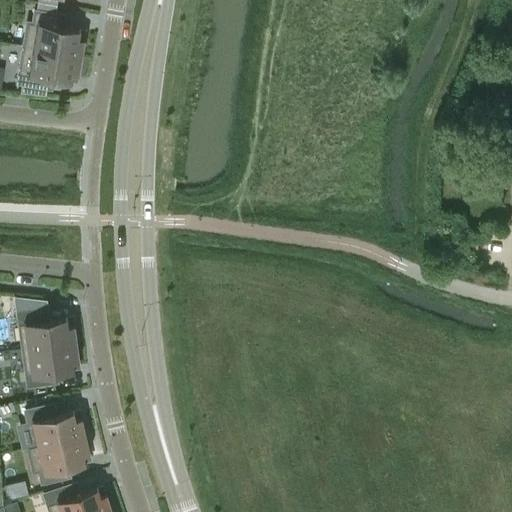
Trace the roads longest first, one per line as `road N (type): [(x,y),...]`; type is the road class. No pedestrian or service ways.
road 1 (tertiary): [(161,0),(137,135),(134,220),(151,399),(183,511)]
road 2 (residential): [(94,275),(115,427),(141,511)]
road 3 (residential): [(98,124),(94,275)]
road 4 (residential): [(118,0),(98,124)]
